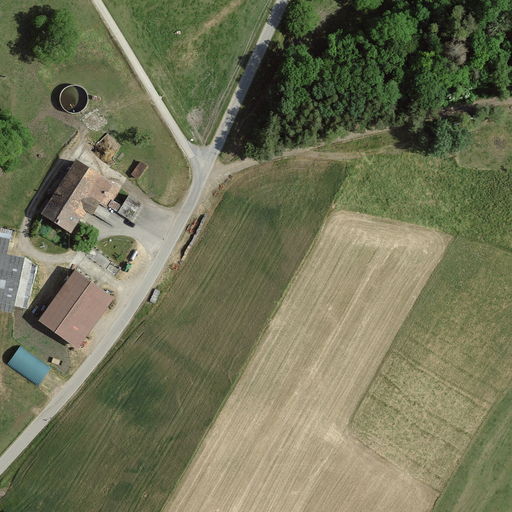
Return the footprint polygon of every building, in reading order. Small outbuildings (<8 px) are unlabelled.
[(85,106),(86,101),(86,96),(83,91),(79,88),(74,86),(69,87),(64,89),(60,94),(59,99),(59,104),(62,109),(66,112),(71,114),(77,113),(81,111),(85,106)] [(141,159),(133,173),(141,178),(149,163),(141,159)] [(74,160),(37,216),(68,236),(84,213),(88,216),(95,205),(106,212),(120,191),(74,160)] [(129,193),(121,212),(135,218),(144,200),(129,193)] [(0,227),(0,313),(11,316),(22,258),(7,255),(12,230),(0,227)] [(70,270),(33,320),(73,350),(110,300),(70,270)] [(5,365),(36,387),(50,368),(19,346),(5,365)]
